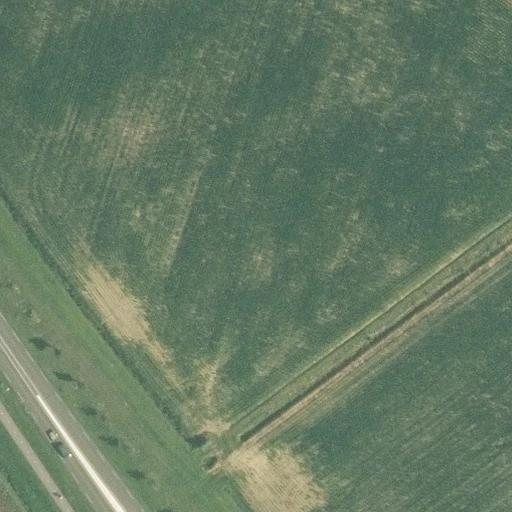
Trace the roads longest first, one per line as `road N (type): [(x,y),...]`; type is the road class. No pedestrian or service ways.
road 1 (primary): [(133,511),(0,342)]
road 2 (primary): [(0,344),(104,511)]
